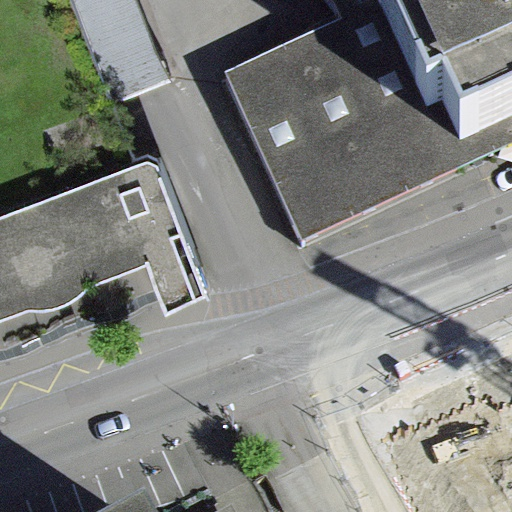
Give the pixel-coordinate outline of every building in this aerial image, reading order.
[(0,0),(0,204),(151,148),(130,99),(90,0),(0,0)] [(90,0),(130,99),(170,83),(136,0),(90,0)] [(511,0),(317,0),(338,25),(222,77),(296,240),(511,143),(511,0)] [(0,287),(148,232),(166,280),(204,265),(151,148),(0,204),(0,287)] [(445,409),(347,457),(374,511),(511,511),(511,407),(458,435),(445,409)]
